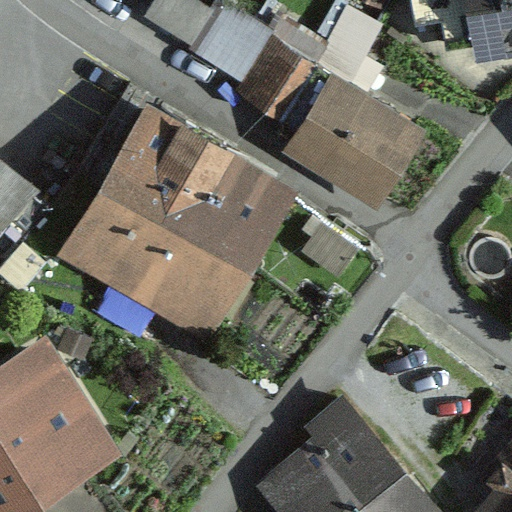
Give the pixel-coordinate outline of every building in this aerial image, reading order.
[(132,36),(142,19),(111,0),(105,0),(96,14),(132,36)] [(183,33),(189,36),(209,0),(149,0),(143,10),(183,33)] [(280,111),(322,38),(273,9),(269,16),(241,0),(209,0),(189,36),(186,41),(241,73),(234,85),(280,111)] [(384,18),(352,0),(344,0),(322,38),(280,111),(273,122),(288,130),(280,144),(377,200),(427,115),(371,83),(385,60),(366,49),(384,18)] [(511,0),(412,0),(415,14),(440,10),(445,38),(472,33),(474,49),(511,42),(511,0)] [(145,93),(100,172),(250,258),(295,180),(145,93)] [(42,178),(0,144),(0,245),(8,236),(25,235),(29,230),(51,202),(33,188),(42,178)] [(250,258),(100,172),(57,246),(55,249),(205,335),(250,258)] [(338,272),(360,241),(321,214),(300,245),(338,272)] [(46,256),(22,237),(0,265),(0,271),(22,288),(46,256)] [(70,312),(60,336),(87,348),(97,324),(70,312)] [(60,336),(46,314),(0,343),(0,511),(4,511),(124,436),(60,336)] [(327,511),(391,460),(338,396),(309,420),(323,436),(266,484),(289,511),(327,511)] [(511,511),(511,430),(494,452),(498,455),(484,472),(493,479),(464,511),(511,511)] [(397,511),(417,494),(391,460),(327,511),(397,511)] [(432,511),(417,494),(397,511),(432,511)]
